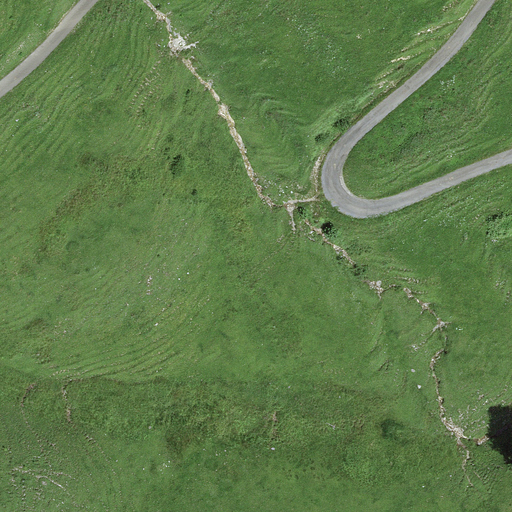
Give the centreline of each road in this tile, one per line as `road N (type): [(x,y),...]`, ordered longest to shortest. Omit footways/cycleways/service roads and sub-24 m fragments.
road 1 (track): [(511,152),(379,207),(348,203),(332,182),(341,148),(449,50),(488,0)]
road 2 (track): [(90,0),(0,90)]
